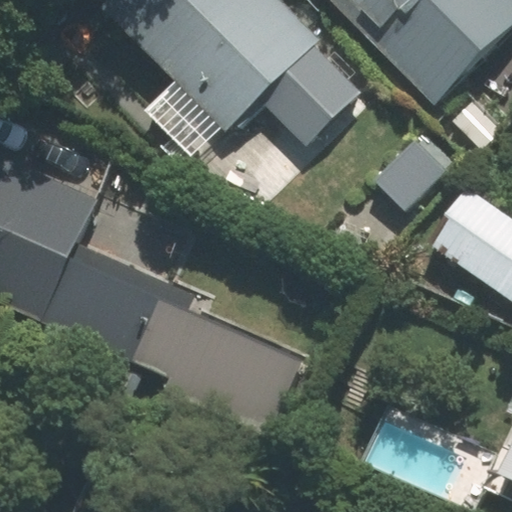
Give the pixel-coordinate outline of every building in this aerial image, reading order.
[(325,46),(277,0),(132,0),(103,30),(223,149),(325,46)] [(511,42),(511,0),(320,0),(429,118),(511,42)] [(150,168),(116,157),(101,205),(135,216),(150,168)] [(93,204),(0,168),(0,322),(41,338),(93,204)] [(511,223),(469,195),(423,262),(511,322),(511,223)] [(159,303),(129,372),(170,390),(163,407),(273,454),(310,369),(159,303)]
